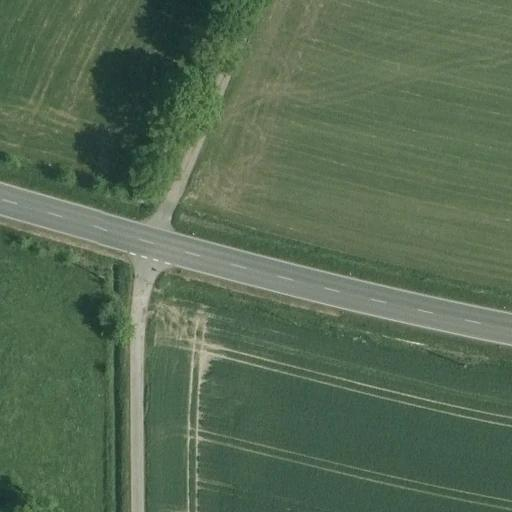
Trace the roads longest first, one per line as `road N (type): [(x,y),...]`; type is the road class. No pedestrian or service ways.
road 1 (secondary): [(511,333),(152,242)]
road 2 (unclassified): [(152,242),(136,357),(137,511)]
road 3 (track): [(256,0),(152,242)]
road 4 (secondary): [(152,242),(0,198)]
